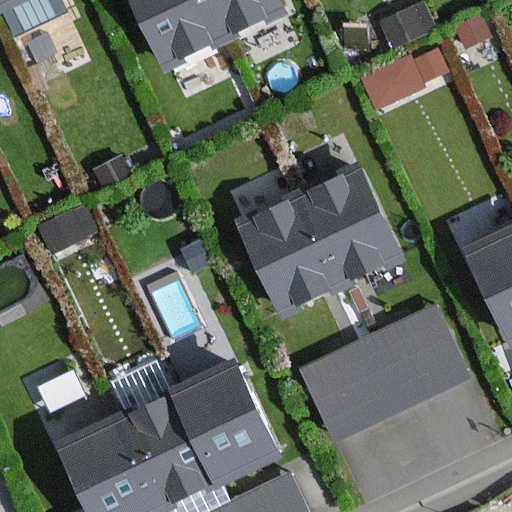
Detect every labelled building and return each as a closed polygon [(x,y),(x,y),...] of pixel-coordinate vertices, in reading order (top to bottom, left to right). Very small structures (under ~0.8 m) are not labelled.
[(284,4),(282,0),(135,0),(164,60),(284,4)] [(428,0),(425,0),(384,19),(396,45),(440,26),(428,0)] [(486,12),(459,24),(470,47),(497,35),(486,12)] [(128,151),(97,165),(107,186),(137,173),(128,151)] [(401,254),(361,171),(243,227),(282,310),(306,298),(372,268),(401,254)] [(91,201),(43,222),(56,251),(103,229),(91,201)] [(511,230),(467,252),(508,338),(511,336),(511,230)] [(209,236),(186,246),(198,272),(221,262),(209,236)] [(466,375),(434,309),(306,371),(338,437),(466,375)] [(237,364),(172,395),(123,418),(61,447),(91,511),(147,511),(161,506),(164,504),(190,492),(212,481),(219,478),(248,464),(278,450),(237,364)] [(307,511),(289,475),(212,511),(307,511)]
